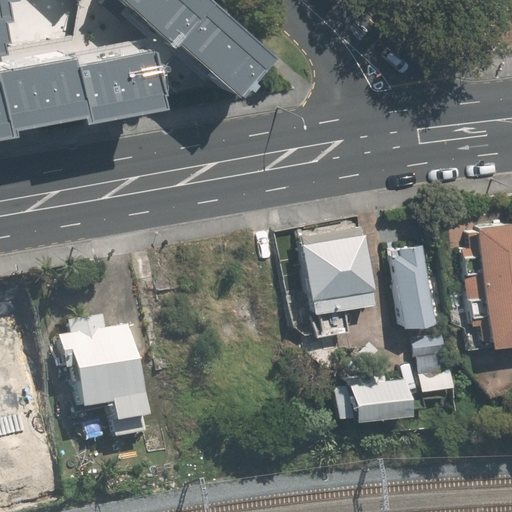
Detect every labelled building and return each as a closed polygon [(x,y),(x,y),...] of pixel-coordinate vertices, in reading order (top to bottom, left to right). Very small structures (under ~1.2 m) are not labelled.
[(118,0),(152,31),(156,27),(214,80),(245,46),(232,34),(229,38),(200,12),(205,7),(197,0),(118,0)] [(511,0),(452,0),(454,34),(485,32),(487,50),(511,48),(511,0)] [(147,75),(140,35),(59,48),(58,43),(0,53),(0,94),(2,95),(3,102),(43,95),(42,88),(64,84),(65,89),(83,86),(84,93),(125,86),(124,79),(147,75)] [(511,225),(511,226),(510,219),(460,223),(462,244),(450,245),(456,323),(468,322),(470,343),(511,339),(511,225)] [(349,223),(285,233),(297,309),(361,299),(349,223)] [(391,252),(379,253),(385,323),(416,320),(409,243),(390,245),(391,252)] [(146,286),(147,292),(157,361),(264,345),(254,270),(146,286)] [(101,330),(98,317),(62,323),(64,336),(50,338),(56,370),(62,369),(69,411),(100,405),(102,424),(107,422),(110,438),(138,433),(120,327),(101,330)] [(403,339),(407,372),(440,369),(436,335),(403,339)] [(0,407),(24,403),(14,344),(0,346),(0,413),(0,410),(0,407)] [(388,371),(328,379),(333,419),(393,411),(388,371)] [(131,446),(105,446),(104,464),(131,465),(131,446)]
